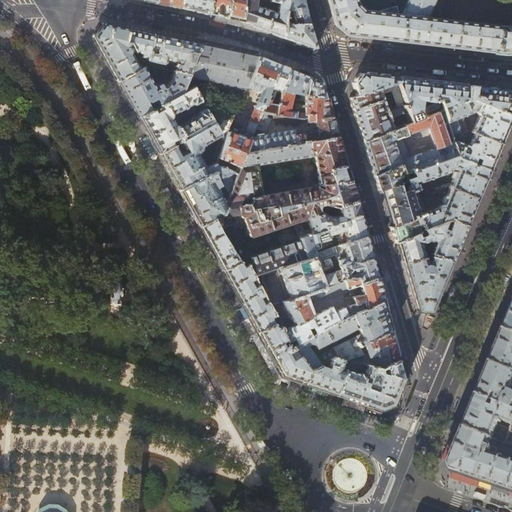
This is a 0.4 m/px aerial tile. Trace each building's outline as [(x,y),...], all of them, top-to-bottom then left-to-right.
[(181,0),(166,0),(166,6),(171,7),(180,9),(180,8),(181,0)] [(211,0),(181,0),(180,8),(195,11),(210,14),(211,0)] [(211,0),(210,14),(217,16),(226,18),(228,0),(211,0)] [(228,0),(226,18),(232,19),(241,21),(243,0),(228,0)] [(243,0),(241,21),(249,23),(249,25),(258,28),(282,37),(283,23),(285,0),(243,0)] [(304,10),(301,0),(285,0),(283,23),(289,25),(302,25),(308,24),(304,10)] [(511,0),(408,0),(401,16),(365,13),(355,4),(353,0),(327,0),(335,25),(345,34),(360,36),(454,47),(491,51),(508,52),(511,51),(511,0)] [(310,32),(308,24),(302,25),(289,25),(283,23),(282,37),(291,41),(312,49),(314,50),(315,49),(310,32)] [(127,29),(112,25),(92,36),(117,81),(145,65),(142,64),(137,67),(129,54),(130,53),(130,51),(133,50),(128,42),(124,41),(127,29)] [(139,31),(127,29),(124,41),(128,42),(133,50),(139,61),(142,64),(145,65),(152,34),(139,31)] [(165,37),(152,34),(145,65),(151,67),(163,69),(163,62),(164,57),(167,58),(167,59),(168,60),(169,61),(170,61),(171,61),(172,61),(173,60),(174,59),(176,60),(174,72),(187,74),(199,44),(165,37)] [(215,47),(199,44),(187,74),(186,77),(245,89),(246,88),(258,57),(215,47)] [(263,59),(258,57),(246,88),(259,93),(253,108),(260,111),(260,112),(260,113),(266,114),(272,114),(274,115),(280,90),(288,69),(282,67),(263,59)] [(144,71),(151,67),(145,65),(117,81),(125,96),(137,117),(179,94),(183,84),(186,77),(187,74),(174,72),(172,71),(168,83),(161,87),(159,84),(155,86),(157,89),(154,90),(144,71)] [(292,71),(288,69),(280,90),(302,95),(308,77),(292,71)] [(360,73),(352,83),(355,96),(397,82),(398,78),(360,73)] [(320,82),(308,77),(302,95),(304,96),(324,98),(322,91),(320,82)] [(443,109),(464,101),(466,86),(418,80),(398,78),(397,82),(410,122),(443,109)] [(356,121),(362,142),(410,122),(397,82),(355,96),(349,98),(356,121)] [(191,86),(183,84),(179,94),(191,87),(191,86)] [(477,87),(466,86),(464,101),(469,99),(511,116),(511,114),(511,91),(504,90),(477,87)] [(191,87),(179,94),(137,117),(145,131),(157,154),(211,124),(203,109),(198,112),(197,113),(197,115),(191,118),(190,117),(183,121),(184,122),(176,126),(172,125),(172,123),(171,121),(170,120),(169,119),(170,116),(191,104),(192,105),(194,105),(199,102),(191,87)] [(302,95),(280,90),(274,115),(294,118),(302,119),(303,118),(304,105),(298,105),(296,113),(294,113),(294,112),(287,111),(291,95),(300,96),(299,100),(304,101),(304,96),(302,95)] [(324,98),(304,96),(304,101),(304,105),(303,118),(306,118),(306,115),(313,115),(314,121),(331,118),(329,106),(327,99),(324,98)] [(464,101),(443,109),(446,120),(451,136),(466,132),(461,116),(474,111),(477,112),(477,114),(478,116),(471,132),(500,144),(505,131),(511,116),(469,99),(464,101)] [(254,129),(260,113),(260,112),(260,111),(253,108),(241,137),(249,141),(250,137),(254,129)] [(440,121),(446,120),(443,109),(410,122),(362,142),(367,158),(373,176),(399,165),(403,174),(457,155),(453,142),(447,144),(440,121)] [(225,113),(216,133),(219,136),(223,144),(227,132),(234,116),(225,113)] [(266,114),(260,113),(254,129),(260,131),(265,130),(270,119),(265,117),(266,114)] [(274,115),(272,114),(270,124),(295,124),(294,118),(274,115)] [(303,118),(302,119),(302,123),(313,122),(314,121),(313,115),(306,115),(306,118),(303,118)] [(314,121),(313,122),(316,131),(318,141),(337,138),(334,127),(331,118),(314,121)] [(216,133),(211,124),(157,154),(166,169),(177,190),(219,167),(214,164),(213,164),(213,163),(203,168),(195,154),(197,152),(198,151),(199,149),(199,147),(219,136),(216,133)] [(292,130),(250,137),(249,141),(244,153),(260,150),(306,143),(318,141),(316,131),(293,135),(292,130)] [(466,132),(451,136),(453,142),(457,155),(458,159),(488,171),(494,158),(500,144),(471,132),(469,131),(466,132)] [(241,137),(227,132),(223,144),(220,151),(216,161),(214,164),(219,167),(232,173),(235,174),(244,153),(249,141),(241,137)] [(260,150),(244,153),(235,174),(229,191),(223,205),(220,214),(219,214),(219,216),(238,215),(242,218),(248,237),(305,217),(318,213),(317,210),(318,206),(322,205),(337,208),(339,207),(332,184),(328,169),(344,166),(340,148),(337,138),(318,141),(306,143),(260,150)] [(211,159),(216,161),(220,151),(215,150),(211,159)] [(457,155),(403,174),(405,180),(410,193),(414,191),(418,200),(430,195),(424,181),(448,172),(450,171),(450,170),(451,168),(454,167),(454,169),(456,171),(450,184),(448,183),(434,189),(436,193),(438,192),(449,187),(477,199),(482,186),(488,171),(458,159),(457,155)] [(399,165),(373,176),(376,183),(378,190),(382,188),(405,180),(403,174),(399,165)] [(344,166),(328,169),(332,184),(348,181),(346,174),(344,166)] [(232,173),(219,167),(177,190),(185,204),(198,226),(210,219),(219,214),(220,214),(223,205),(215,189),(217,187),(216,185),(213,185),(212,184),(222,179),(232,173)] [(229,191),(235,174),(232,173),(222,179),(229,191)] [(405,180),(382,188),(385,197),(391,220),(393,226),(405,223),(418,217),(424,214),(418,200),(414,191),(410,193),(405,180)] [(348,181),(332,184),(339,207),(354,202),(351,190),(348,181)] [(449,187),(438,192),(438,193),(439,194),(445,197),(441,205),(440,205),(439,206),(438,208),(424,214),(418,217),(422,230),(448,219),(466,226),(471,212),(477,199),(449,187)] [(339,216),(332,218),(318,213),(305,217),(308,227),(301,230),(299,225),(294,226),(297,238),(323,230),(323,227),(358,216),(356,210),(355,205),(354,202),(339,207),(337,208),(339,216)] [(323,230),(297,238),(298,240),(303,257),(308,256),(311,255),(330,248),(329,245),(312,252),(310,246),(311,246),(311,247),(312,247),(314,246),(315,246),(316,245),(316,243),(327,239),(326,236),(338,232),(340,241),(338,241),(339,245),(364,237),(360,224),(358,216),(323,227),(323,230)] [(392,227),(389,227),(392,236),(394,243),(397,241),(416,233),(422,230),(418,217),(405,223),(393,226),(392,227)] [(210,219),(198,226),(211,251),(222,270),(236,261),(210,219)] [(416,233),(397,241),(401,253),(404,263),(433,255),(451,262),(457,248),(466,226),(448,219),(422,230),(424,233),(423,236),(418,238),(416,233)] [(330,248),(311,255),(313,260),(317,259),(317,261),(334,255),(334,256),(340,273),(319,279),(322,287),(342,282),(356,278),(358,284),(375,278),(368,254),(364,237),(339,245),(330,248)] [(298,240),(247,257),(248,262),(244,264),(250,275),(303,257),(298,240)] [(433,255),(404,263),(417,311),(430,312),(445,276),(451,262),(433,255)] [(303,257),(250,275),(253,280),(255,285),(267,306),(270,305),(270,304),(320,288),(308,256),(303,257)] [(236,261),(222,270),(231,286),(256,332),(275,321),(267,306),(255,285),(251,287),(248,283),(253,280),(250,275),(244,264),(241,259),(236,261)] [(121,277),(112,276),(112,279),(114,279),(114,284),(112,284),(111,286),(114,286),(114,287),(115,287),(115,288),(116,289),(116,291),(116,292),(116,293),(115,293),(114,294),(113,294),(113,295),(111,295),(111,298),(113,298),(113,302),(111,302),(111,304),(123,305),(123,291),(124,277),(121,277)] [(322,287),(320,288),(270,304),(270,305),(267,306),(275,321),(279,328),(291,321),(292,325),(281,331),(280,331),(279,331),(284,342),(289,346),(301,340),(381,301),(377,286),(375,278),(358,284),(356,278),(342,282),(322,287)] [(381,301),(301,340),(304,345),(309,343),(310,344),(311,344),(312,345),(313,345),(314,348),(355,328),(358,334),(332,348),(331,347),(330,347),(331,349),(334,356),(333,357),(333,358),(345,362),(346,359),(348,360),(361,355),(357,347),(362,344),(366,353),(368,357),(375,354),(378,368),(397,360),(395,350),(388,327),(383,307),(381,301)] [(275,321),(256,332),(260,339),(282,376),(294,380),(304,384),(307,370),(289,346),(284,342),(279,331),(280,331),(279,330),(280,329),(279,328),(275,321)] [(511,332),(504,329),(498,343),(490,362),(511,370),(511,332)] [(301,340),(289,346),(307,370),(333,358),(333,357),(334,356),(331,349),(313,358),(304,345),(301,340)] [(361,355),(348,360),(362,364),(365,365),(378,368),(375,354),(368,357),(366,353),(361,355)] [(333,358),(307,370),(304,384),(331,393),(335,394),(345,362),(333,358)] [(348,360),(346,359),(345,362),(335,394),(339,396),(380,410),(391,404),(399,387),(403,379),(399,365),(398,362),(397,360),(378,368),(365,365),(361,376),(351,373),(352,370),(354,369),(355,368),(359,369),(361,368),(362,364),(348,360)] [(511,386),(511,370),(490,362),(484,378),(477,394),(511,408),(511,392),(509,391),(511,386)] [(491,438),(505,444),(511,430),(497,424),(498,422),(501,423),(502,422),(505,422),(511,425),(511,408),(477,394),(470,410),(464,427),(491,438)] [(448,432),(451,433),(456,423),(452,421),(448,422),(445,429),(448,432)] [(478,488),(480,481),(511,491),(511,460),(488,452),(486,449),(491,438),(464,427),(462,431),(460,435),(457,444),(450,441),(442,460),(449,462),(448,464),(450,467),(451,471),(453,471),(450,479),(478,488)]
